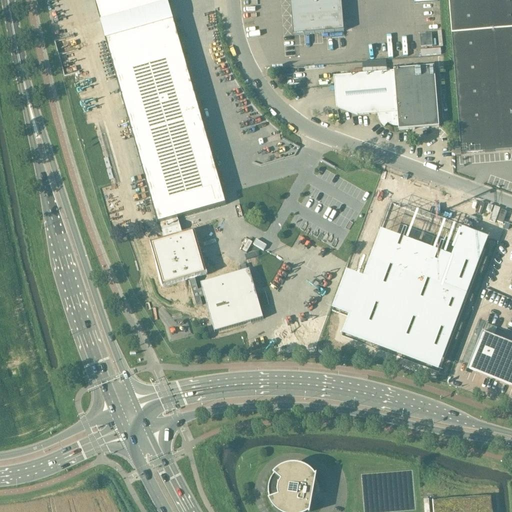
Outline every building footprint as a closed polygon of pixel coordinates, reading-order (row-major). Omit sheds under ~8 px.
[(146,0),(149,10),(169,4),(167,0),(146,0)] [(289,0),(293,37),(343,33),(340,0),(289,0)] [(511,0),(448,0),(461,155),(511,150),(511,0)] [(173,22),(105,42),(154,215),(157,225),(160,225),(162,233),(164,237),(165,243),(153,247),(164,286),(188,279),(189,282),(190,287),(196,308),(202,306),(200,299),(204,298),(214,334),(243,325),(250,323),(263,320),(249,271),(200,285),(202,290),(198,291),(195,284),(194,280),(194,277),(203,275),(199,260),(201,259),(206,258),(208,257),(206,248),(204,248),(199,249),(196,250),(192,236),(182,238),(182,236),(180,231),(177,220),(225,206),(222,196),(173,22)] [(434,46),(434,34),(421,35),(421,47),(434,46)] [(336,108),(357,117),(382,115),(382,116),(382,117),(382,118),(383,119),(383,120),(384,121),(385,122),(386,123),(387,125),(389,126),(390,127),(392,127),(393,128),(395,128),(397,128),(398,128),(399,132),(439,129),(434,69),(394,72),(333,78),(336,108)] [(88,72),(76,75),(78,84),(90,81),(88,72)] [(346,272),(332,311),(349,317),(341,336),(439,373),(485,251),(486,250),(483,249),(486,241),(463,232),(463,231),(391,204),(363,278),(346,272)] [(511,345),(482,334),(467,371),(511,389),(511,345)] [(269,488),(268,493),(269,497),(270,501),(269,501),(270,505),(273,509),(275,511),(310,511),(311,511),(317,478),(317,476),(315,477),(312,474),(309,471),(305,469),(301,467),(297,466),(292,466),(288,467),(284,468),(280,470),(276,473),(273,476),(274,477),(272,480),(270,483),(270,484),(269,488)] [(432,501),(432,511),(491,511),(490,496),(432,501)]
